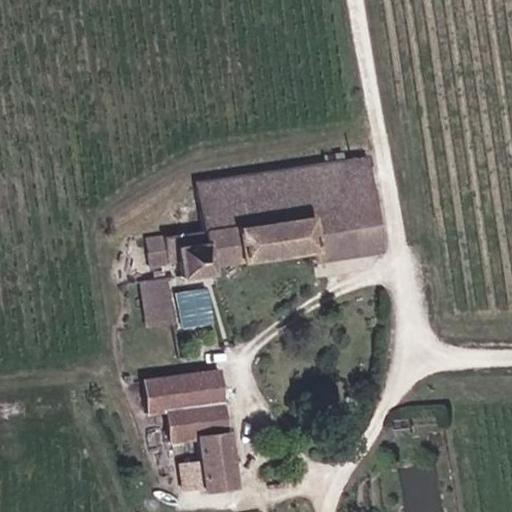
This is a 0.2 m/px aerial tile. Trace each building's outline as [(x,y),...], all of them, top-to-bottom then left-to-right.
[(179,300),(214,297),(215,272),(230,271),(230,262),(319,252),(320,262),(387,251),(376,156),(200,176),(205,232),(166,237),(168,262),(190,261),(191,275),(179,277),(179,300)] [(214,297),(179,300),(180,309),(181,323),(215,321),(214,297)] [(170,324),(181,323),(180,309),(169,309),(170,324)] [(190,359),(190,346),(179,346),(179,359),(190,359)] [(211,449),(237,447),(230,381),(164,385),(162,385),(163,419),(180,418),(183,450),(211,449)] [(237,447),(211,449),(217,492),(240,489),(237,447)] [(448,511),(441,460),(406,466),(413,511),(448,511)]
